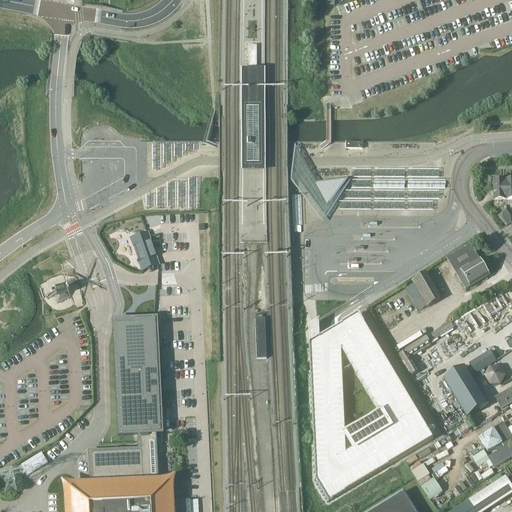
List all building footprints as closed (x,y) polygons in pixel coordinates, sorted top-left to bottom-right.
[(253,42),(248,42),(248,81),(253,81),(258,81),(258,42),(253,42)] [(246,164),(259,164),(259,161),(259,106),(253,106),(246,106),(246,161),(246,164)] [(314,185),(292,142),(289,161),(287,179),(318,220),(327,208),(314,185)] [(506,180),(494,181),(495,201),(507,201),(506,180)] [(345,183),(314,185),(327,206),(345,183)] [(507,211),(498,216),(507,226),(511,224),(511,217),(507,211)] [(147,234),(132,239),(142,271),(158,266),(147,234)] [(471,245),(447,259),(466,291),(490,276),(471,245)] [(415,284),(406,290),(419,313),(428,307),(429,308),(440,302),(424,275),(413,282),(415,284)] [(49,290),(57,303),(71,295),(63,282),(49,290)] [(309,339),(312,427),(314,482),(326,506),(436,439),(360,312),(309,339)] [(157,319),(112,321),(118,439),(138,438),(139,449),(88,452),(88,466),(89,486),(64,487),(65,511),(169,511),(168,482),(158,482),(157,463),(156,437),(163,436),(157,319)] [(469,364),(476,375),(497,362),(490,351),(469,364)] [(493,371),(498,380),(507,380),(511,371),(511,368),(507,361),(497,362),(493,371)] [(489,405),(465,367),(444,380),(468,419),(489,405)] [(511,403),(511,390),(496,400),(502,410),(511,403)] [(503,444),(488,453),(490,456),(488,457),(494,466),(511,455),(505,444),(511,440),(511,437),(503,423),(494,429),(503,444)] [(503,444),(494,429),(479,438),(488,453),(503,444)] [(487,511),(511,496),(511,487),(506,479),(454,511),(487,511)] [(416,511),(405,492),(372,511),(416,511)]
